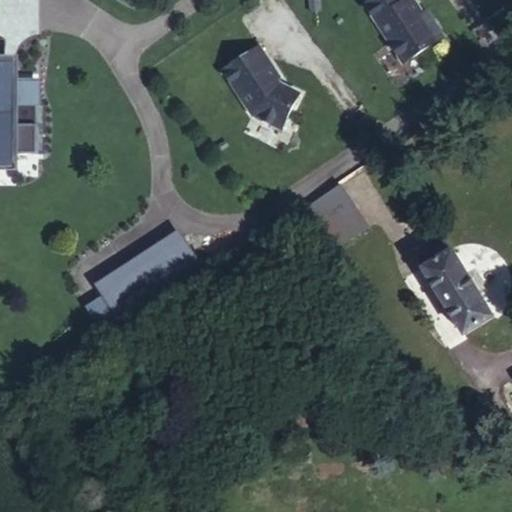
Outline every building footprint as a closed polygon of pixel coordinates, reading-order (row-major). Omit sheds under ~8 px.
[(396,49),(432,26),(425,16),(418,14),(409,0),(358,0),(389,48),(396,49)] [(253,45),(217,68),(246,112),(275,127),(293,92),(273,82),(270,77),(273,75),(253,45)] [(0,172),(23,173),(24,152),(40,153),(42,78),(23,77),(24,58),(0,57),(0,172)] [(336,251),(369,229),(341,187),(309,208),(336,251)] [(0,330),(62,281),(55,273),(100,237),(70,199),(0,254),(0,330)] [(185,232),(95,280),(104,297),(90,304),(104,331),(208,275),(185,232)] [(417,254),(425,268),(452,252),(444,238),(417,254)] [(465,336),(495,318),(454,251),(452,252),(425,268),(424,269),(465,336)]
